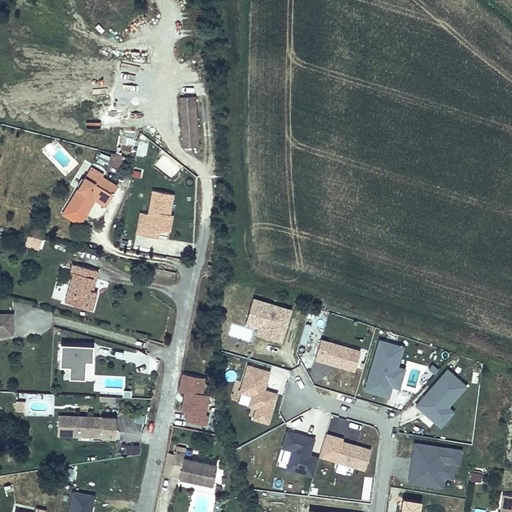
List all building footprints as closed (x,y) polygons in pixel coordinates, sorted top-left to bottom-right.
[(185,8),(185,22),(196,22),(196,7),(185,8)] [(153,124),(167,121),(157,72),(143,75),(146,92),(152,91),(156,113),(151,114),(153,124)] [(152,91),(146,92),(151,114),(156,113),(152,91)] [(180,147),(198,147),(197,96),(179,96),(180,147)] [(0,161),(0,162),(2,163),(8,155),(10,146),(6,143),(0,141),(0,174),(0,171),(0,170),(0,161)] [(95,146),(85,144),(82,153),(92,156),(95,146)] [(91,172),(68,159),(60,154),(62,151),(58,149),(36,188),(53,198),(62,182),(79,192),(91,172)] [(94,161),(120,169),(123,157),(97,150),(94,161)] [(113,197),(108,222),(119,224),(121,217),(131,218),(136,219),(140,202),(141,202),(145,182),(124,179),(121,199),(113,197)] [(15,219),(4,216),(1,224),(13,227),(15,219)] [(121,217),(119,224),(129,226),(131,218),(121,217)] [(13,227),(0,224),(0,223),(0,234),(10,237),(13,227)] [(25,247),(40,250),(44,229),(29,226),(25,247)] [(44,252),(41,260),(44,261),(36,291),(64,298),(68,281),(64,280),(70,260),(44,252)] [(62,303),(93,312),(98,292),(93,291),(99,271),(74,264),(62,303)] [(179,269),(177,279),(184,280),(186,271),(179,269)] [(240,332),(283,344),(292,309),(250,298),(240,332)] [(308,343),(310,325),(302,324),(300,342),(308,343)] [(399,366),(404,346),(377,339),(363,391),(389,398),(392,386),(400,389),(405,368),(399,366)] [(315,362),(356,371),(361,348),(319,340),(315,362)] [(98,353),(118,359),(121,346),(102,341),(98,353)] [(85,380),(86,362),(93,363),(94,346),(60,344),(59,368),(66,368),(66,379),(85,380)] [(270,425),(278,393),(266,390),(271,370),(246,364),(241,382),(235,380),(230,400),(251,405),(248,419),(270,425)] [(441,429),(455,412),(449,408),(467,386),(446,368),(414,406),(441,429)] [(203,394),(205,378),(181,374),(177,393),(183,394),(180,411),(186,413),(185,421),(206,425),(211,396),(203,394)] [(25,411),(24,401),(15,401),(15,411),(25,411)] [(116,440),(117,417),(58,415),(57,438),(116,440)] [(136,415),(134,423),(143,424),(144,416),(136,415)] [(276,467),(313,477),(318,456),(312,454),(316,437),(286,429),(276,467)] [(325,435),(318,458),(365,471),(371,447),(325,435)] [(82,455),(91,453),(100,452),(98,441),(80,443),(82,455)] [(444,479),(453,480),(455,465),(460,466),(462,449),(413,442),(408,484),(443,488),(444,479)] [(119,444),(119,454),(140,455),(140,445),(119,444)] [(175,454),(172,475),(181,476),(181,479),(214,484),(218,461),(185,456),(186,451),(176,449),(175,454)] [(168,452),(165,474),(172,475),(175,454),(168,452)] [(470,481),(481,483),(482,474),(472,472),(470,481)] [(506,491),(482,487),(479,505),(478,505),(476,511),(495,511),(496,508),(504,509),(506,491)] [(67,511),(92,511),(95,496),(71,491),(67,511)]
